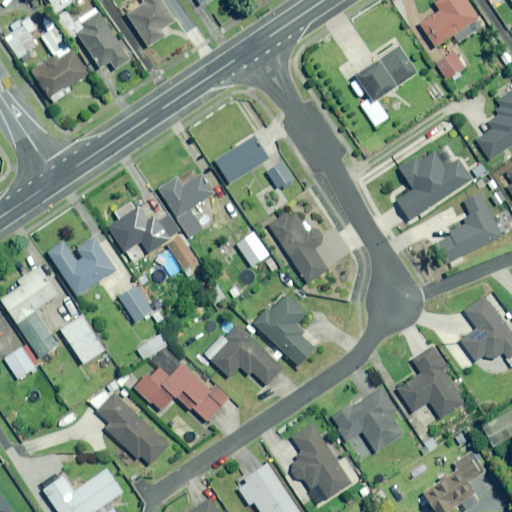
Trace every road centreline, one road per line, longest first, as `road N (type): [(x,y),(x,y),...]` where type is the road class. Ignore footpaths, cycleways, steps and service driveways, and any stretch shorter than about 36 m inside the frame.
road 1 (residential): [(255,46),(376,242),(395,298),(347,364),(155,493)]
road 2 (tertiary): [(59,179),(255,46)]
